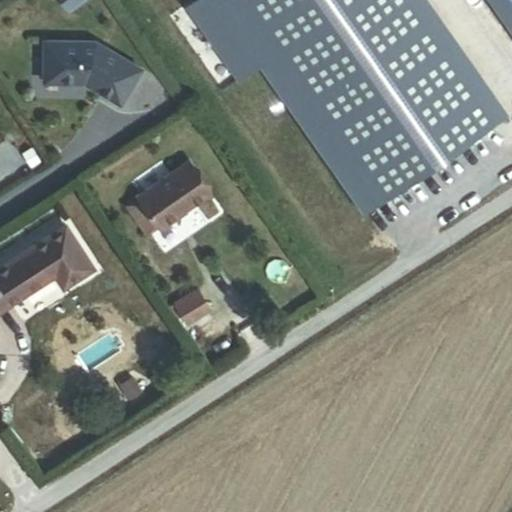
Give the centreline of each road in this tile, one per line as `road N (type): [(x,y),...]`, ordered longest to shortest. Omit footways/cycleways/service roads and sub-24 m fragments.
road 1 (residential): [(31,511),(334,313)]
road 2 (unclassified): [(334,313),(511,198)]
